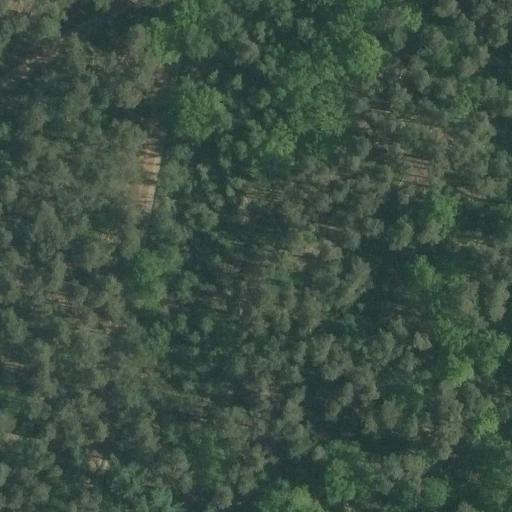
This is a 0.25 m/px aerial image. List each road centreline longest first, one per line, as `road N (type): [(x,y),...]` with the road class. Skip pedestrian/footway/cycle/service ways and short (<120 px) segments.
road 1 (track): [(186,0),(84,511)]
road 2 (track): [(0,89),(131,0)]
